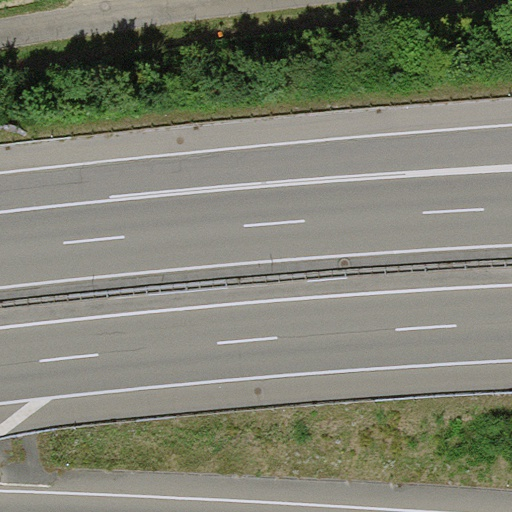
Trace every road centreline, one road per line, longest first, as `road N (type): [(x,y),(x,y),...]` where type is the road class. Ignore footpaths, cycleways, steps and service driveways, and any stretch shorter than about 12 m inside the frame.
road 1 (motorway): [(0,368),(511,324)]
road 2 (motorway): [(511,168),(111,232)]
road 3 (motorway): [(511,205),(111,232)]
road 4 (track): [(0,37),(275,0)]
